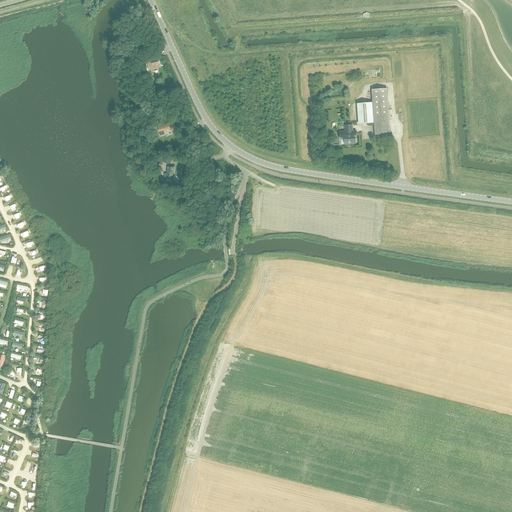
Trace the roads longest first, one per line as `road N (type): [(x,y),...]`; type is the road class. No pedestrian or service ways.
road 1 (tertiary): [(511,202),(296,171),(231,147)]
road 2 (tertiary): [(231,147),(208,124),(149,0)]
